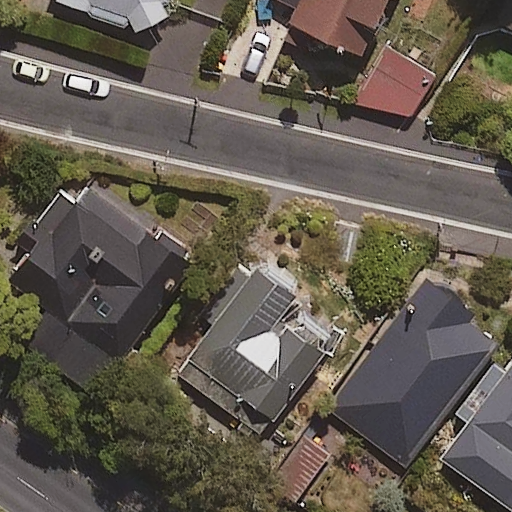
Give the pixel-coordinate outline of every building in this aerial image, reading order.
[(49,0),(48,7),(158,38),(168,0),(49,0)] [(264,0),(297,16),(286,38),(356,73),(392,0),(264,0)] [(511,0),(509,0),(496,38),(511,43),(511,0)] [(430,74),(377,55),(360,105),(412,123),(430,74)] [(72,206),(59,197),(23,248),(35,257),(9,294),(54,326),(31,358),(96,404),(188,275),(78,197),(72,206)] [(291,311),(252,281),(177,380),(262,444),(321,366),(275,332),(291,311)] [(473,318),(427,283),(325,413),(401,473),(494,355),(463,331),(473,318)] [(511,511),(511,370),(504,381),(491,371),(453,422),(466,431),(438,467),(497,511),(511,511)] [(327,460),(303,444),(275,484),(299,501),(327,460)]
